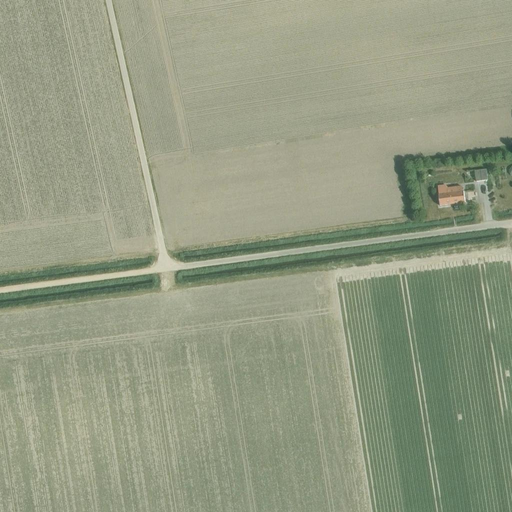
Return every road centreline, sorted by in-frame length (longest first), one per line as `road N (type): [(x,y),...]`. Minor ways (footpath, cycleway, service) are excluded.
road 1 (unclassified): [(165,268),(511,223)]
road 2 (track): [(165,268),(107,0)]
road 3 (track): [(0,290),(165,268)]
road 4 (track): [(0,267),(161,247)]
